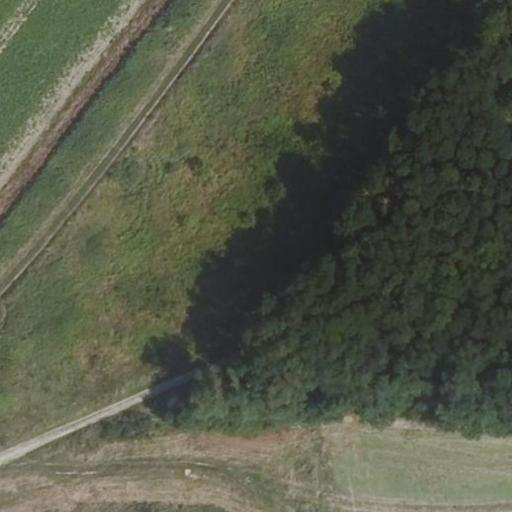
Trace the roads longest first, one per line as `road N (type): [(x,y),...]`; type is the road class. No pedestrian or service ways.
road 1 (track): [(511,237),(429,260),(312,331),(0,475)]
road 2 (track): [(217,378),(348,193),(440,0)]
